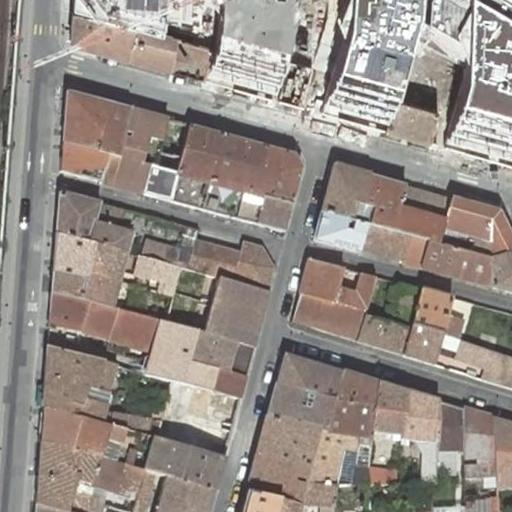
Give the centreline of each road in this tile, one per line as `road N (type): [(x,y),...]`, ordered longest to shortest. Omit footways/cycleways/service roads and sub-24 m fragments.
road 1 (residential): [(42,69),(8,511)]
road 2 (residential): [(323,142),(70,70),(42,69)]
road 3 (residential): [(269,332),(511,405)]
road 4 (unknown): [(326,0),(511,75)]
road 5 (residential): [(269,332),(323,142)]
road 6 (residential): [(511,194),(323,142)]
road 7 (residential): [(219,511),(269,332)]
